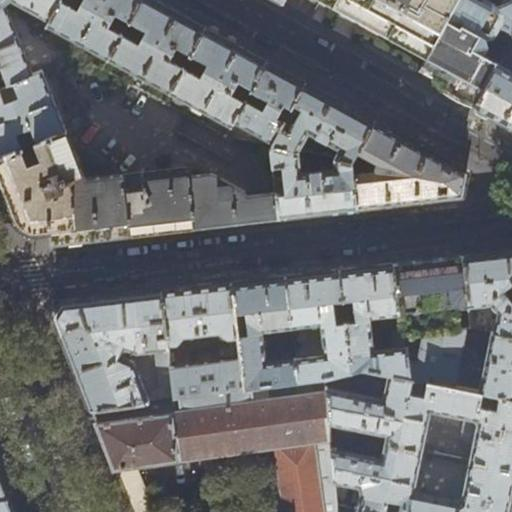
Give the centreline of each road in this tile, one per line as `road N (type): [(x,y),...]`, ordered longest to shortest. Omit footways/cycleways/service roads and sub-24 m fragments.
road 1 (residential): [(0,277),(511,218)]
road 2 (residential): [(214,0),(511,163)]
road 3 (tertiary): [(0,324),(72,511)]
